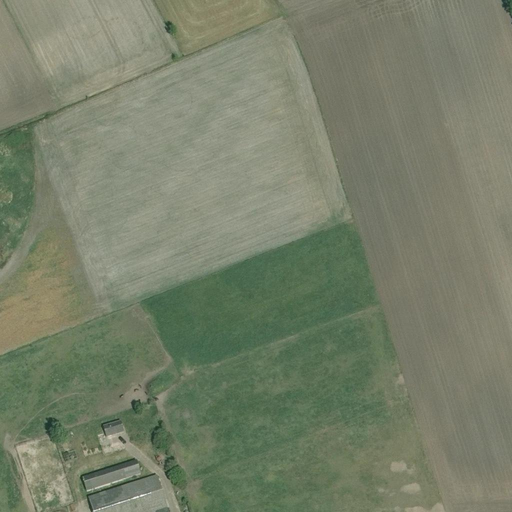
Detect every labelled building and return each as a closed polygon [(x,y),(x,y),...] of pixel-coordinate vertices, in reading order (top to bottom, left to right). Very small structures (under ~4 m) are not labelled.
[(144,395),(135,398),(137,403),(146,399),(144,395)] [(124,434),(121,424),(103,429),(106,438),(124,434)] [(82,480),(87,493),(140,476),(136,463),(82,480)] [(157,478),(89,500),(92,511),(167,511),(167,510),(157,478)] [(51,511),(51,502),(38,503),(38,511),(51,511)]
